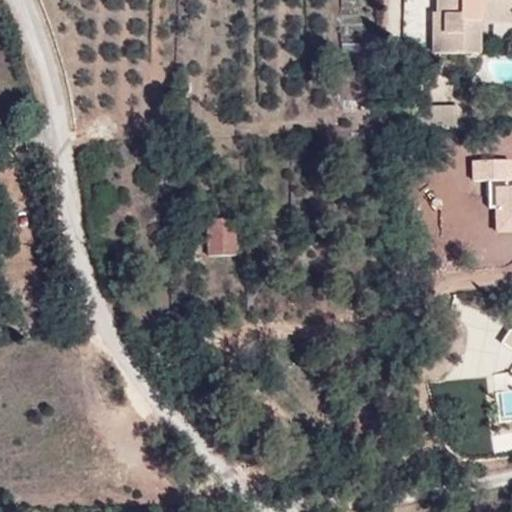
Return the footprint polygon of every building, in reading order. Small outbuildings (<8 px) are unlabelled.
[(507,0),(430,0),(431,17),(426,17),(427,55),(474,54),(473,23),(468,23),(468,7),(485,7),(485,23),(508,22),(507,0)] [(473,23),(485,23),(485,7),(468,7),(468,23),(473,23)] [(451,106),(416,106),(416,130),(452,129),(451,106)] [(511,173),(511,160),(472,162),(472,181),(488,181),(489,209),(494,209),(495,234),(511,233),(511,173)] [(227,204),(203,204),(205,242),(228,241),(227,204)]
